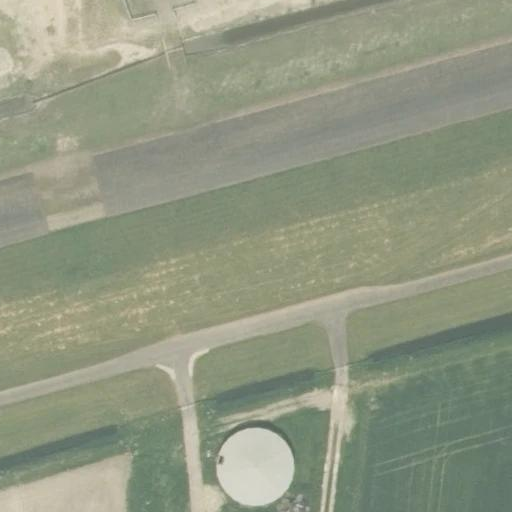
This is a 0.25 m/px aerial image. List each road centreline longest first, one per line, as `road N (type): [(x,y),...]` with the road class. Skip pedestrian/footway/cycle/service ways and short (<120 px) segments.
road 1 (track): [(0,232),(511,93)]
road 2 (track): [(322,511),(341,305),(511,204)]
road 3 (track): [(175,350),(197,511)]
